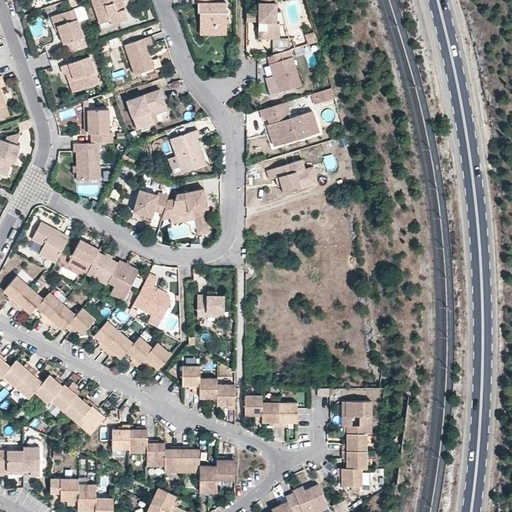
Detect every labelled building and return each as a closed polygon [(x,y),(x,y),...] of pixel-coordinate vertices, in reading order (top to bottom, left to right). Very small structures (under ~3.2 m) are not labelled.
[(91,0),(98,18),(109,14),(112,22),(124,18),(121,8),(126,6),(124,0),(91,0)] [(202,12),(211,12),(211,15),(211,18),(207,18),(201,23),(210,32),(216,27),(227,27),(227,1),(218,1),(218,0),(192,0),(193,1),(201,1),(202,12)] [(280,11),(277,10),(277,0),(258,0),(259,11),(253,11),(253,19),(259,19),(259,36),(273,37),(273,53),(283,50),(289,48),(289,37),(280,37),(280,11)] [(55,26),(58,24),(60,30),(64,43),(83,37),(74,9),(52,17),(55,26)] [(211,15),(211,12),(202,12),(201,23),(207,18),(211,18),(211,15)] [(315,30),(305,33),(308,42),(318,39),(315,30)] [(150,33),(123,42),(134,73),(153,66),(145,44),(153,42),(150,33)] [(297,56),(305,54),(303,45),(295,48),(297,56)] [(273,53),(268,54),(271,61),(273,61),(277,73),(274,74),(270,75),(275,91),(302,82),(293,55),(285,57),(283,50),(273,53)] [(69,81),(73,80),(77,91),(99,84),(90,57),(61,66),(64,75),(67,74),(69,81)] [(6,105),(2,106),(0,98),(0,86),(0,87),(5,86),(2,76),(0,76),(0,118),(9,115),(6,105)] [(310,93),(314,104),(335,97),(332,86),(310,93)] [(165,104),(159,87),(126,98),(135,127),(152,121),(148,109),(165,104)] [(313,109),(293,114),(287,116),(286,111),(291,109),(288,100),(264,107),(266,117),(272,115),(274,121),(268,123),(271,133),(277,131),(280,141),(319,129),(313,109)] [(109,109),(88,110),(88,133),(91,133),(91,143),(99,143),(112,142),(112,132),(109,132),(109,109)] [(196,128),(169,137),(175,155),(181,171),(205,163),(196,137),(199,136),(196,128)] [(277,131),(271,133),(274,143),(280,141),(277,131)] [(17,144),(20,134),(6,137),(4,141),(17,144)] [(0,174),(7,177),(11,163),(12,160),(16,161),(20,146),(17,144),(4,141),(0,139),(0,174)] [(73,152),(76,152),(77,179),(100,179),(99,143),(91,143),(73,143),(73,152)] [(315,183),(307,156),(294,160),(303,187),(315,183)] [(276,176),(280,175),(282,184),(285,192),(303,187),(294,160),(267,168),(270,178),(276,176)] [(150,215),(152,209),(153,204),(164,207),(166,198),(168,193),(158,190),(156,193),(140,187),(132,210),(150,215)] [(178,217),(179,214),(193,212),(193,214),(195,220),(206,218),(203,201),(207,201),(205,187),(176,192),(175,196),(170,215),(178,217)] [(166,216),(170,215),(175,196),(166,198),(164,207),(162,212),(161,217),(166,216)] [(193,214),(193,212),(179,214),(178,217),(170,215),(172,221),(193,214)] [(195,220),(196,230),(208,228),(206,218),(195,220)] [(40,223),(32,238),(44,244),(38,253),(55,262),(68,239),(58,234),(59,232),(40,223)] [(68,257),(80,264),(84,258),(91,262),(98,247),(79,238),(68,257)] [(104,285),(107,280),(116,261),(110,257),(103,254),(105,251),(98,247),(91,262),(86,271),(84,275),(104,285)] [(91,262),(84,258),(80,264),(68,257),(66,261),(86,271),(91,262)] [(110,290),(122,297),(137,268),(118,258),(116,261),(107,280),(114,283),(110,290)] [(155,288),(151,286),(152,284),(156,275),(148,271),(142,281),(131,303),(159,318),(169,300),(168,292),(156,285),(155,288)] [(30,287),(17,276),(5,290),(12,296),(9,301),(15,305),(30,287)] [(43,298),(30,287),(15,305),(20,310),(24,306),(31,313),(37,306),(43,298)] [(41,316),(47,321),(62,303),(49,292),(43,298),(37,306),(44,313),(41,316)] [(207,315),(207,310),(223,310),(223,293),(215,293),(207,293),(197,293),(197,315),(207,315)] [(63,329),(66,325),(75,314),(62,303),(47,321),(52,325),(55,322),(63,329)] [(74,328),(82,334),(95,319),(82,307),(75,314),(66,325),(72,330),(74,328)] [(120,331),(106,319),(94,335),(101,342),(99,345),(104,350),(120,331)] [(134,342),(120,331),(104,350),(110,355),(114,351),(121,358),(126,352),(134,342)] [(139,336),(134,342),(126,352),(134,358),(131,361),(137,366),(141,361),(153,347),(139,336)] [(158,342),(153,347),(141,361),(147,365),(150,362),(158,368),(171,352),(158,342)] [(5,357),(0,352),(0,378),(3,375),(11,366),(3,359),(5,357)] [(3,375),(17,386),(32,368),(28,364),(25,366),(16,359),(11,366),(3,375)] [(200,365),(183,365),(183,386),(193,386),(194,390),(200,391),(200,378),(200,365)] [(30,398),(36,391),(44,382),(37,376),(39,373),(32,368),(17,386),(30,398)] [(49,402),(51,400),(65,383),(59,378),(57,380),(50,374),(44,382),(36,391),(49,402)] [(217,377),(200,378),(200,391),(200,397),(211,398),(212,402),(218,402),(217,384),(217,377)] [(51,400),(64,411),(78,395),(80,392),(75,386),(72,389),(65,383),(51,400)] [(235,384),(217,384),(218,402),(218,404),(228,404),(229,409),(234,409),(235,384)] [(69,416),(77,422),(94,403),(89,399),(86,401),(78,395),(64,411),(69,416)] [(263,395),(245,395),(245,415),(255,416),(256,420),(263,420),(263,402),(263,395)] [(346,400),(346,415),(370,415),(370,400),(346,400)] [(273,426),(280,426),(280,403),(263,402),(263,420),(263,422),(273,422),(273,426)] [(100,409),(94,403),(77,422),(88,431),(91,434),(106,416),(99,410),(100,409)] [(298,420),(297,414),(297,408),(297,403),(280,403),(280,426),(287,426),(288,422),(297,422),(298,420)] [(347,426),(347,433),(368,433),(370,433),(370,415),(346,415),(342,415),(342,426),(347,426)] [(113,448),(130,447),(130,428),(130,423),(122,424),(122,428),(113,428),(113,448)] [(148,429),(130,428),(130,447),(130,452),(148,452),(148,442),(148,429)] [(343,443),(342,450),(367,450),(368,433),(347,433),(347,443),(343,443)] [(148,442),(148,452),(148,465),(165,464),(165,448),(165,442),(148,442)] [(32,476),(40,476),(40,446),(24,446),(24,448),(24,471),(24,472),(32,472),(32,476)] [(0,473),(8,474),(8,470),(24,471),(24,448),(0,447),(0,473)] [(183,448),(165,448),(165,464),(166,471),(183,471),(183,448)] [(200,448),(183,448),(183,471),(201,471),(201,465),(200,448)] [(347,457),(347,467),(363,467),(367,467),(367,450),(342,450),(342,457),(347,457)] [(218,457),(218,465),(218,480),(236,480),(236,466),(236,459),(226,459),(225,457),(218,457)] [(201,465),(201,471),(201,492),(209,491),(209,465),(201,465)] [(218,465),(209,465),(209,491),(218,492),(218,489),(218,480),(218,465)] [(342,475),(342,485),(362,485),(363,467),(347,467),(337,468),(337,475),(342,475)] [(51,493),(62,493),(62,500),(70,500),(70,502),(79,502),(79,483),(78,478),(62,478),(51,478),(51,493)] [(306,487),(302,489),(313,511),(316,510),(328,505),(319,482),(306,487)] [(79,510),(88,510),(87,483),(79,483),(79,502),(79,510)] [(96,484),(87,483),(88,510),(96,510),(96,497),(96,484)] [(303,511),(312,511),(313,511),(302,489),(301,485),(293,489),(294,492),(286,496),(288,500),(293,511),(302,511),(303,511)] [(174,505),(178,496),(166,489),(158,486),(151,502),(172,511),(175,511),(178,507),(174,505)] [(96,511),(105,511),(105,497),(96,497),(96,510),(96,511)] [(113,498),(105,497),(105,511),(113,511),(113,505),(113,498)] [(293,511),(288,500),(274,507),(272,508),(274,511),(293,511)] [(172,511),(151,502),(146,511),(172,511)]
